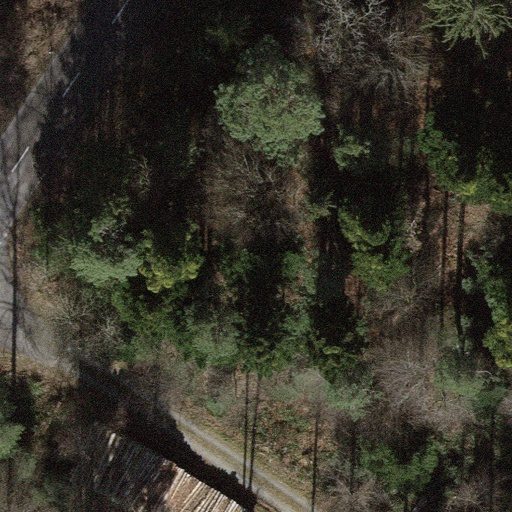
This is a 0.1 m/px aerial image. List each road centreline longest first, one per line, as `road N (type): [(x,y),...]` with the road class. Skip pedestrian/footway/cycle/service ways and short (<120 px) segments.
road 1 (track): [(0,317),(288,511)]
road 2 (tertiary): [(147,0),(0,223)]
